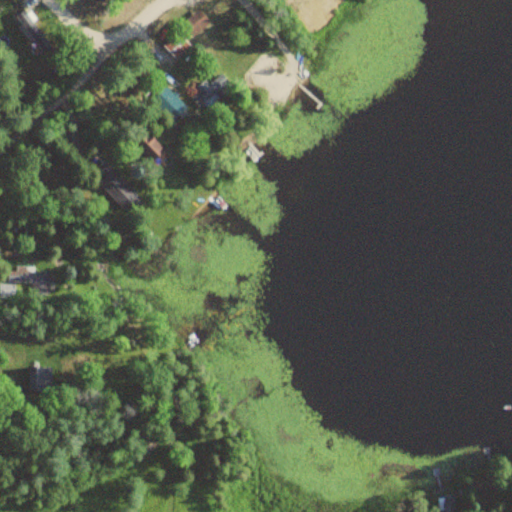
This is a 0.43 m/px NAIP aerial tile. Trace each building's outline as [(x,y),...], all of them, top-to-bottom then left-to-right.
[(178,25),(190,39),(208,24),(197,10),(178,25)] [(173,60),(187,46),(174,33),(160,47),(173,60)] [(204,85),(202,82),(192,89),(195,94),(189,98),(195,109),(225,90),(217,77),(204,85)] [(149,100),(169,122),(182,109),(163,88),(149,100)] [(161,152),(145,133),(131,145),(147,164),(161,152)] [(139,200),(105,166),(92,179),(126,213),(139,200)] [(33,267),(8,267),(8,282),(32,282),(32,294),(50,294),(50,273),(33,273),(33,267)] [(0,299),(15,299),(15,284),(0,283),(0,299)] [(50,366),(26,366),(26,390),(50,390),(50,366)] [(454,511),(455,498),(439,498),(439,510),(445,510),(445,511),(454,511)]
